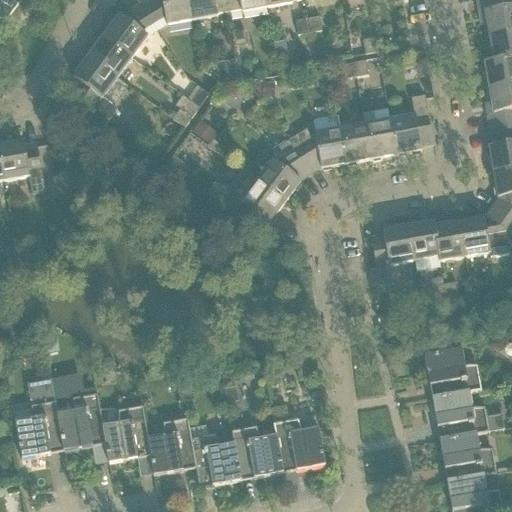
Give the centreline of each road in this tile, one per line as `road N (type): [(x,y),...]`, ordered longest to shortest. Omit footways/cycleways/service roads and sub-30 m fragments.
road 1 (residential): [(349,510),(355,495),(323,227),(338,210),(438,189),(448,178),(440,0)]
road 2 (residential): [(0,112),(16,109),(37,85),(85,0)]
